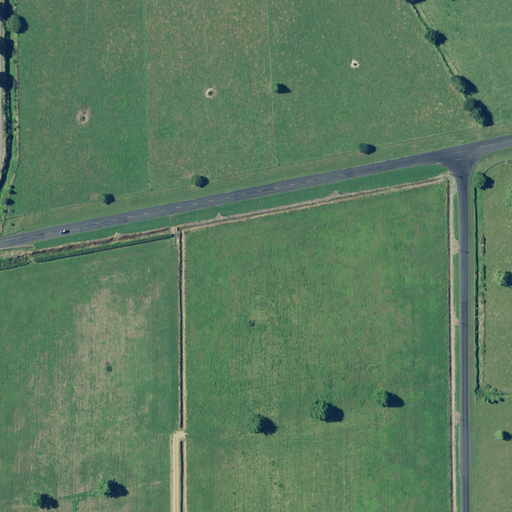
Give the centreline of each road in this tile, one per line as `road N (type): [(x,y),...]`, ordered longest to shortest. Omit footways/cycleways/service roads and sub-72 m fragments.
road 1 (unclassified): [(0,243),(462,152)]
road 2 (unclassified): [(466,511),(462,152)]
